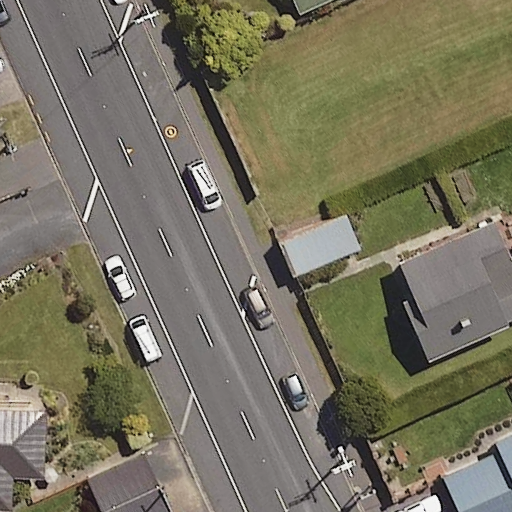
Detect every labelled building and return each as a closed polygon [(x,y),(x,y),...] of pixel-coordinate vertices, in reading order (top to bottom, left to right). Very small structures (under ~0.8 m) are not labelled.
[(295,0),(299,8),(317,0),(295,0)] [(357,246),(344,213),(282,238),(295,271),(357,246)] [(494,216),(400,256),(413,286),(401,291),(428,354),(511,318),(511,255),(511,256),(494,216)] [(0,505),(9,505),(10,472),(42,473),(45,406),(0,404),(0,505)] [(511,511),(511,425),(491,435),(497,447),(442,472),(460,511),(511,511)] [(170,511),(141,452),(88,478),(104,511),(170,511)]
